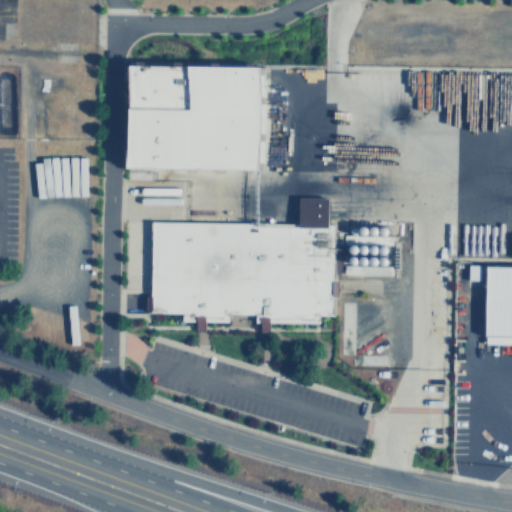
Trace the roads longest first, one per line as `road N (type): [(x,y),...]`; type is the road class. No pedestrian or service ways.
road 1 (residential): [(278,0),(233,15),(103,15),(93,383)]
road 2 (residential): [(511,501),(312,463),(211,433),(0,347)]
road 3 (motorway): [(285,511),(46,443)]
road 4 (motorway): [(232,511),(0,425)]
road 5 (motorway): [(0,461),(138,511)]
